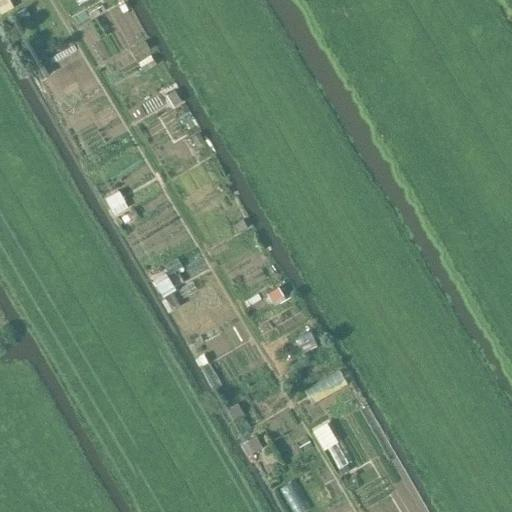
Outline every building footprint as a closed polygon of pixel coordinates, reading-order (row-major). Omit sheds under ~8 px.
[(0,0),(0,15),(13,9),(8,0),(0,0)] [(19,10),(22,15),(32,10),(29,4),(19,10)] [(40,61),(33,47),(22,54),(29,67),(40,61)] [(41,64),(34,68),(41,80),(48,76),(41,64)] [(174,91),(165,96),(173,108),(182,103),(174,91)] [(157,95),(139,105),(145,116),(163,106),(157,95)] [(192,150),(202,143),(196,134),(186,140),(192,150)] [(104,198),(111,210),(125,202),(118,191),(104,198)] [(243,220),(235,225),(239,233),(248,228),(243,220)] [(162,266),(168,275),(182,267),(177,257),(162,266)] [(164,275),(153,281),(162,297),(174,290),(164,275)] [(178,290),(183,300),(198,291),(193,282),(178,290)] [(279,287),(267,294),(272,302),(284,295),(279,287)] [(164,297),(169,306),(176,302),(170,293),(164,297)] [(198,358),(202,366),(209,362),(204,355),(198,358)] [(305,389),(314,405),(348,386),(339,370),(305,389)] [(233,422),(245,414),(238,403),(226,410),(233,422)] [(316,432),(324,445),(335,438),(327,425),(316,432)] [(241,446),(248,457),(263,447),(256,436),(241,446)] [(296,442),(303,454),(313,448),(306,436),(296,442)]
